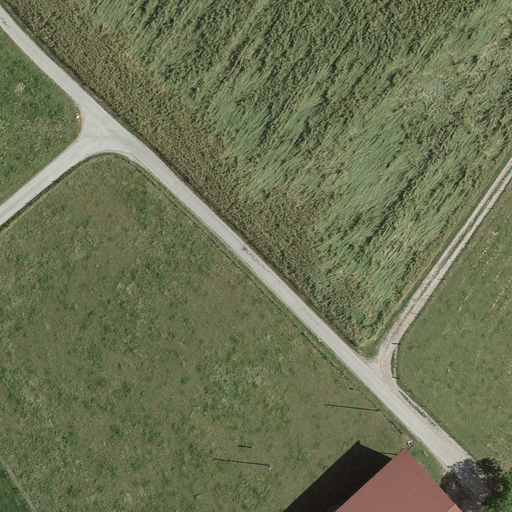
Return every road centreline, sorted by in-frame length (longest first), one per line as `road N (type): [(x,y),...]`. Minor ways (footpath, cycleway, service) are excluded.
road 1 (track): [(0,14),(507,511)]
road 2 (track): [(0,218),(111,126)]
